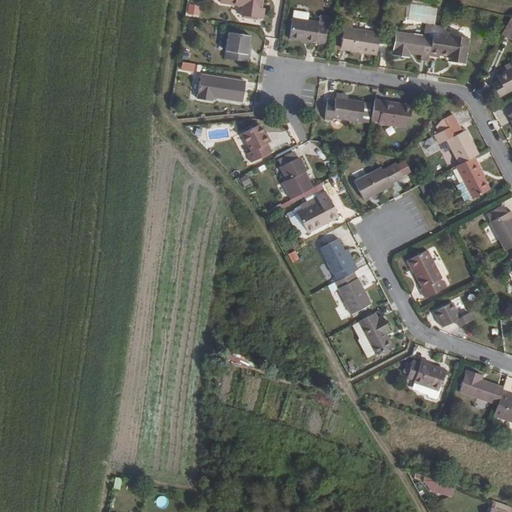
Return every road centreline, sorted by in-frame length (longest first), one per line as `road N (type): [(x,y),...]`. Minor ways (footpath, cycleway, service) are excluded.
road 1 (track): [(180,0),(166,110),(245,197),(421,511)]
road 2 (residential): [(281,83),(312,69),(456,91),(511,174)]
road 3 (residential): [(511,364),(415,334),(376,260),(382,226)]
